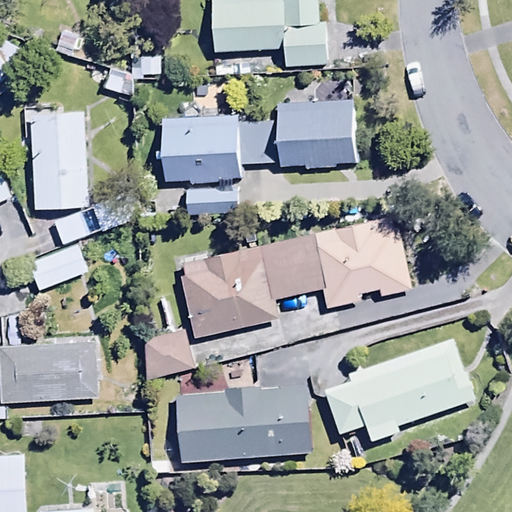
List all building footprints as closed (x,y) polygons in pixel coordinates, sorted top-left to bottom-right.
[(224,3),(226,62),(292,59),(292,76),(340,74),(338,30),(329,31),(327,0),(284,0),(285,0),(224,3)] [(0,39),(0,101),(41,71),(11,31),(0,39)] [(240,123),(166,126),(168,190),(244,187),(244,170),(283,169),(283,174),(359,171),(357,107),(280,110),(281,128),(240,129),(240,123)] [(98,119),(41,122),(45,215),(102,212),(98,119)] [(0,165),(0,208),(16,201),(0,165)] [(240,196),(188,198),(189,221),(241,219),(240,196)] [(383,302),(416,295),(400,223),(186,270),(188,284),(184,285),(196,342),(281,323),(277,303),(326,292),(331,317),(366,309),(364,302),(382,298),(383,302)] [(81,251),(32,269),(43,298),(92,280),(81,251)] [(186,335),(147,347),(158,385),(197,373),(186,335)] [(402,434),(478,410),(457,344),(351,379),(355,390),(328,399),(344,444),(371,435),(376,451),(404,442),(402,434)] [(315,377),(307,346),(254,360),(263,391),(315,377)] [(0,404),(4,404),(4,407),(104,404),(102,349),(0,352),(0,404)] [(178,402),(184,468),(315,458),(310,392),(178,402)] [(0,511),(29,511),(28,462),(0,462),(0,511)] [(121,511),(120,487),(90,489),(91,511),(121,511)]
